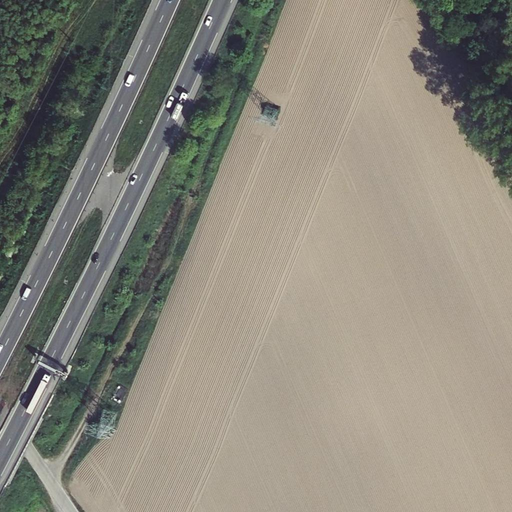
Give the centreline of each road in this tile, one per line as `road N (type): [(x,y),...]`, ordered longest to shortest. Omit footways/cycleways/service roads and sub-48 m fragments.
road 1 (motorway): [(0,459),(222,0)]
road 2 (motorway): [(170,0),(0,356)]
road 3 (track): [(50,481),(143,306)]
road 4 (residential): [(0,409),(71,511)]
